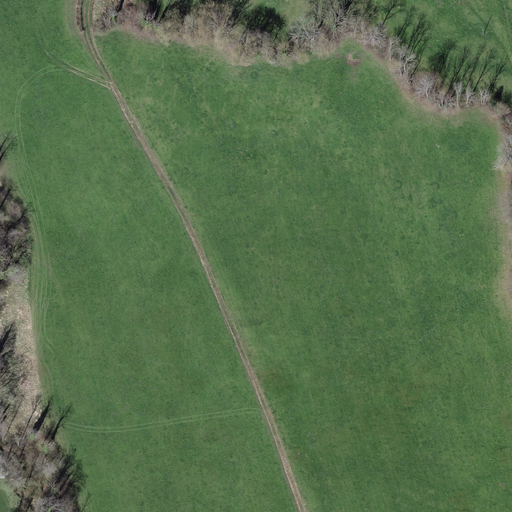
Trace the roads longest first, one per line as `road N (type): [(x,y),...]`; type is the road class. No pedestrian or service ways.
road 1 (track): [(110,84),(215,287),(302,511)]
road 2 (track): [(29,0),(57,61),(110,84)]
